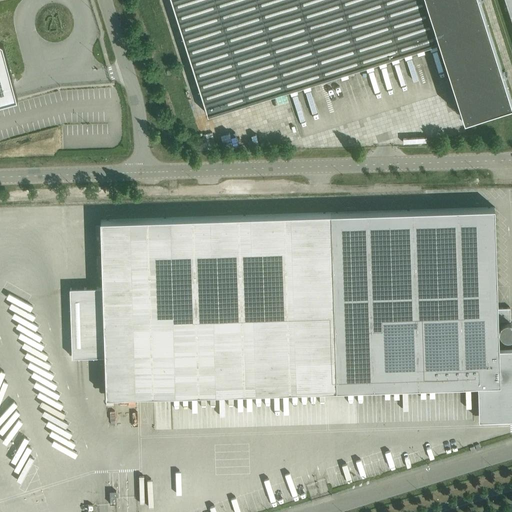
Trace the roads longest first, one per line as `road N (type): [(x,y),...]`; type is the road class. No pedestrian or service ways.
road 1 (unknown): [(94,451),(33,257),(72,214),(496,202)]
road 2 (unclassified): [(143,173),(511,160)]
road 3 (unknown): [(94,451),(458,431)]
road 4 (unclassified): [(321,511),(511,452)]
road 5 (unclassified): [(143,173),(136,100),(104,0)]
road 6 (unclassified): [(0,177),(143,173)]
